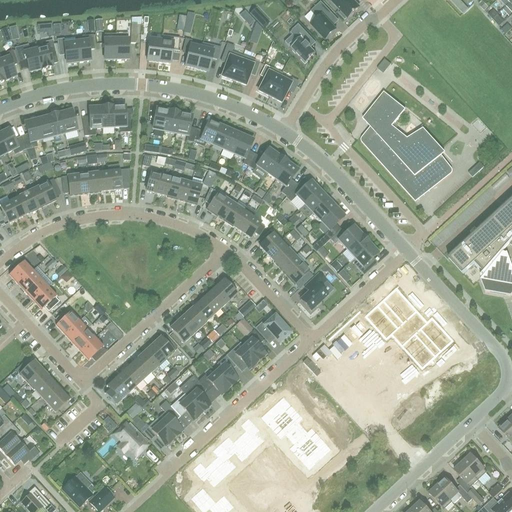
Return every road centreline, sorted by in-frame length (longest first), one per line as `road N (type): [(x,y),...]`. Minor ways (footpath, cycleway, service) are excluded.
road 1 (residential): [(0,107),(65,87),(142,83),(216,99),(283,130)]
road 2 (residential): [(310,340),(125,511)]
road 3 (residential): [(224,251),(190,229),(119,214),(67,221),(0,260)]
road 4 (residential): [(81,381),(224,251)]
road 5 (residential): [(283,130),(407,251)]
road 6 (residential): [(283,130),(329,60),(393,0)]
road 7 (residential): [(407,251),(505,357),(508,380)]
road 8 (residential): [(407,251),(310,340)]
road 9 (residential): [(468,423),(374,511)]
road 10 (residential): [(310,340),(224,251)]
